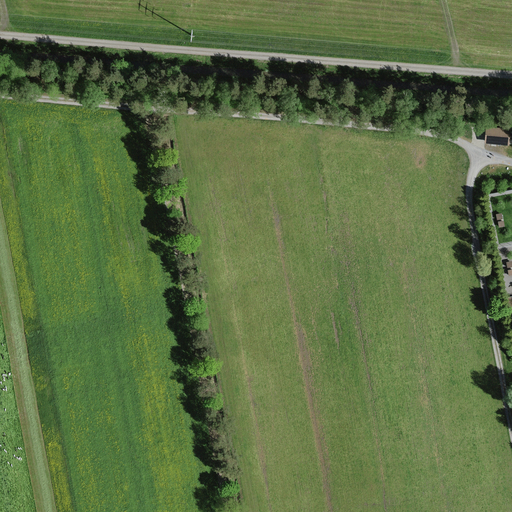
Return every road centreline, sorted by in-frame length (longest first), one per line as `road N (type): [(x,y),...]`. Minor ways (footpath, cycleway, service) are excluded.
road 1 (track): [(0,34),(511,78)]
road 2 (track): [(481,149),(439,131),(0,93)]
road 3 (track): [(148,106),(227,511)]
road 4 (track): [(511,421),(468,182),(481,149)]
